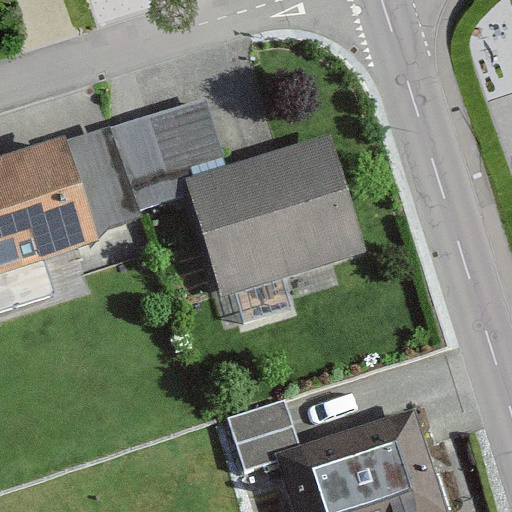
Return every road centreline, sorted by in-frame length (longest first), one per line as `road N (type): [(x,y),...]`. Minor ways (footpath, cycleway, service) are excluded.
road 1 (residential): [(383,0),(511,392)]
road 2 (residential): [(0,91),(286,0)]
